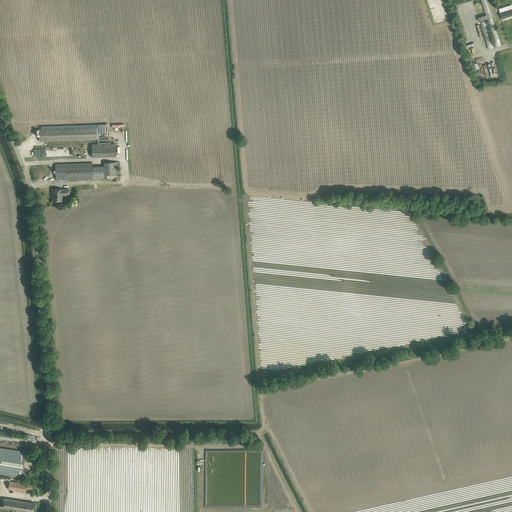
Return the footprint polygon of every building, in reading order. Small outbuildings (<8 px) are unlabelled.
[(482,0),(494,47),(500,45),(488,0),(482,0)] [(511,7),(511,5),(498,9),(502,20),(511,17),(511,7)] [(494,47),(486,20),(481,22),(488,49),(494,47)] [(497,79),(511,74),(511,50),(495,55),(500,72),(492,74),(493,77),(496,76),(497,79)] [(41,129),(39,129),(39,141),(97,139),(97,144),(111,144),(110,142),(99,143),(99,133),(99,132),(108,132),(107,124),(41,127),(41,129)] [(97,144),(91,144),(92,157),(115,156),(115,143),(111,144),(97,144)] [(92,163),(55,164),(56,180),(93,179),(104,178),(104,174),(118,174),(118,162),(103,163),(104,166),(92,166),(92,163)] [(52,194),(53,194),(53,201),(61,201),(61,195),(69,195),(69,189),(61,190),(61,189),(52,189),(52,194)] [(0,448),(0,474),(22,478),(25,452),(0,448)] [(9,481),(8,489),(26,492),(27,484),(9,481)] [(32,511),(34,503),(3,498),(2,508),(30,511),(32,511)]
